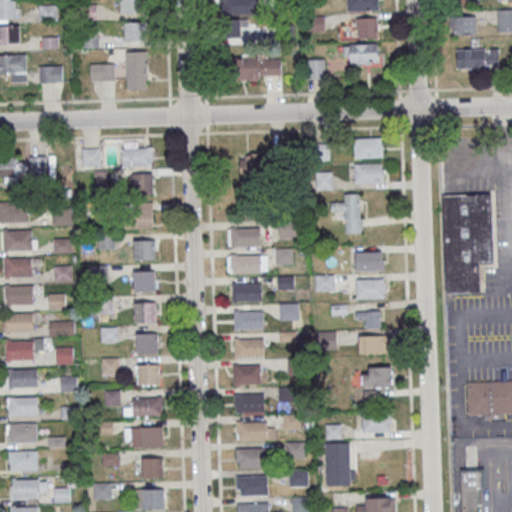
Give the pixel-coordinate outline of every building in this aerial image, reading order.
[(0,0),(0,17),(16,17),(16,0),(0,0)] [(143,0),(120,0),(120,13),(144,13),(143,0)] [(346,0),(346,11),(378,11),(378,0),(346,0)] [(57,21),(57,4),(38,4),(38,21),(57,21)] [(498,31),(511,31),(511,8),(498,9),(498,31)] [(449,34),(475,34),(475,15),(449,15),(449,34)] [(324,16),(308,16),(308,31),(324,31),(324,16)] [(240,37),(240,17),(224,17),(224,37),(240,37)] [(356,37),(378,37),(378,17),(356,17),(356,37)] [(147,40),(147,22),(124,22),(124,40),(147,40)] [(0,42),(20,43),(20,25),(0,25),(0,42)] [(98,47),(98,31),(81,31),(81,47),(98,47)] [(345,43),(345,63),(378,63),(378,43),(345,43)] [(456,68),(499,68),(499,48),(456,48),(456,68)] [(148,50),(126,50),(126,89),(148,89),(148,50)] [(0,53),(0,72),(9,73),(9,81),(27,81),(27,54),(0,53)] [(282,56),(233,56),(233,77),(282,77),(282,56)] [(324,58),(306,58),(306,79),(324,79),(324,58)] [(111,79),(111,64),(90,64),(90,79),(111,79)] [(39,65),(39,82),(62,82),(62,65),(39,65)] [(383,137),(354,137),(354,157),(383,157),(383,137)] [(153,166),(153,147),(122,147),(122,166),(153,166)] [(76,148),(76,167),(100,167),(100,148),(76,148)] [(238,180),(264,180),(264,155),(238,155),(238,180)] [(47,156),(29,156),(29,179),(47,179),(47,156)] [(0,179),(25,180),(25,158),(0,157),(0,179)] [(385,182),(385,162),(350,162),(350,182),(385,182)] [(316,189),(331,189),(331,171),(316,171),(316,189)] [(132,193),(153,193),(153,173),(132,173),(132,193)] [(362,233),(361,193),(343,193),(343,202),(331,202),(331,212),(343,212),(344,233),(362,233)] [(441,194),(492,193),(494,262),(477,263),(478,290),(445,292),(441,194)] [(0,203),(28,202),(28,220),(0,221),(0,203)] [(153,228),(153,203),(122,203),(122,228),(153,228)] [(51,225),(71,225),(71,209),(51,209),(51,225)] [(279,223),(279,238),(296,238),(296,223),(279,223)] [(261,227),(227,227),(227,246),(261,246),(261,227)] [(2,230),(30,230),(31,248),(3,248),(2,230)] [(98,248),(114,248),(114,235),(98,235),(98,248)] [(70,238),(54,238),(54,252),(70,252),(70,238)] [(155,239),(134,239),(134,259),(155,259),(155,239)] [(276,247),(276,264),(293,264),(293,247),(276,247)] [(383,251),(355,251),(355,270),(383,270),(383,251)] [(228,272),(267,272),(267,254),(228,254),(228,272)] [(3,257),(31,257),(32,275),(4,275),(3,257)] [(54,280),(73,280),(73,265),(54,265),(54,280)] [(155,291),(155,270),(134,270),(134,291),(155,291)] [(315,291),(334,291),(334,274),(315,274),(315,291)] [(277,288),(293,288),(293,275),(277,275),(277,288)] [(356,298),(386,298),(386,278),(356,278),(356,298)] [(232,282),(232,301),(262,301),(262,282),(232,282)] [(5,285),(33,284),(33,302),(5,303),(5,285)] [(65,308),(65,293),(48,293),(48,308),(65,308)] [(134,322),(156,322),(156,302),(134,302),(134,322)] [(279,302),(280,319),(299,319),(299,302),(279,302)] [(233,310),(233,329),(263,329),(263,310),(233,310)] [(356,320),(364,320),(364,326),(381,326),(381,310),(356,310),(356,320)] [(4,313),(32,312),(33,330),(5,331),(4,313)] [(74,321),(49,321),(49,336),(74,336),(74,321)] [(337,330),(317,330),(317,349),(337,349),(337,330)] [(158,353),(158,332),(136,333),(136,353),(158,353)] [(359,353),(389,353),(389,334),(359,334),(359,353)] [(263,357),(263,338),(234,338),(234,357),(263,357)] [(5,341),(33,340),(33,358),(5,359),(5,341)] [(56,363),(73,363),(73,346),(56,346),(56,363)] [(103,374),(118,374),(118,358),(103,358),(103,374)] [(160,385),(160,364),(137,364),(137,385),(160,385)] [(263,364),(233,364),(233,384),(263,384),(263,364)] [(362,386),(393,386),(393,366),(362,366),(362,386)] [(9,369),(36,368),(37,386),(9,387),(9,369)] [(60,375),(60,391),(76,391),(76,375),(60,375)] [(467,382),(511,380),(511,411),(468,413),(467,382)] [(234,395),(264,394),(264,411),(235,412),(234,395)] [(10,396),(37,396),(38,414),(10,414),(10,396)] [(161,397),(130,397),(130,416),(161,416),(161,397)] [(362,431),(392,431),(392,413),(362,413),(362,431)] [(301,414),(283,414),(283,429),(301,429),(301,414)] [(237,421),(267,420),(267,438),(237,439),(237,421)] [(8,423),(36,422),(36,440),(9,441),(8,423)] [(163,426),(125,426),(125,446),(163,446),(163,426)] [(325,442),(349,441),(351,484),(326,484),(325,442)] [(304,457),(304,442),(286,442),(286,457),(304,457)] [(264,448),(235,448),(235,467),(264,467),(264,448)] [(9,451),(37,450),(37,468),(9,469),(9,451)] [(164,457),(141,457),(141,477),(164,477),(164,457)] [(289,469),(289,486),(308,486),(308,469),(289,469)] [(460,470),(461,511),(479,511),(479,487),(484,487),(483,469),(460,470)] [(238,476),(268,475),(268,492),(238,493),(238,476)] [(10,479),(38,479),(38,497),(10,497),(10,479)] [(94,499),(111,499),(111,482),(94,482),(94,499)] [(54,487),(54,502),(70,502),(70,487),(54,487)] [(164,508),(164,488),(143,488),(143,508),(164,508)] [(293,511),(293,497),(310,497),(311,511),(293,511)] [(366,511),(366,499),(394,498),(394,511),(366,511)] [(237,511),(237,503),(269,503),(269,511),(237,511)]
